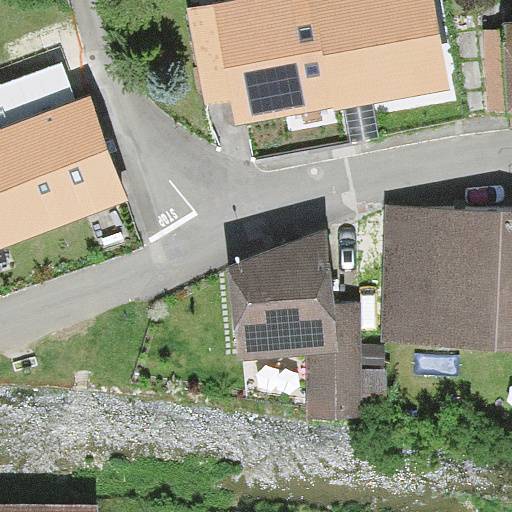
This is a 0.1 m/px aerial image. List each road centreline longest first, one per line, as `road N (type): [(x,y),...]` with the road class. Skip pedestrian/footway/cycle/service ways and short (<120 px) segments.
road 1 (residential): [(511,163),(357,180),(208,240)]
road 2 (residential): [(86,0),(208,240)]
road 3 (residential): [(208,240),(0,330)]
